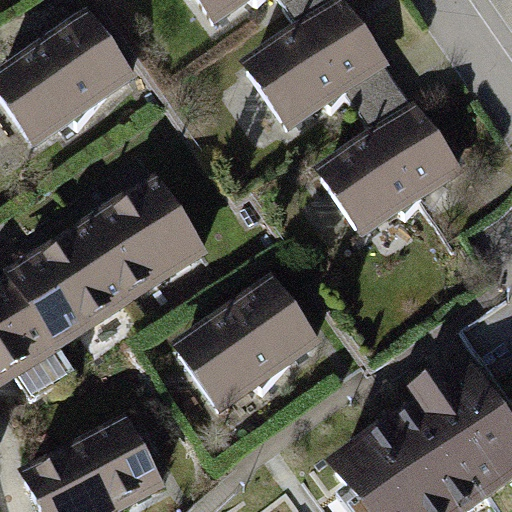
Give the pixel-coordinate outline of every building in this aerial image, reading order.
[(203,0),(224,28),(264,0),(203,0)] [(348,1),(247,70),(295,139),(396,70),(348,1)] [(95,18),(0,83),(0,95),(42,157),(143,87),(95,18)] [(424,108),(324,177),(372,246),(473,177),(424,108)] [(161,183),(0,290),(0,402),(213,260),(161,183)] [(281,288),(182,356),(228,423),(327,355),(281,288)] [(511,417),(476,369),(336,473),(364,511),(490,511),(511,496),(511,417)] [(135,425),(28,478),(45,511),(147,511),(172,500),(135,425)]
